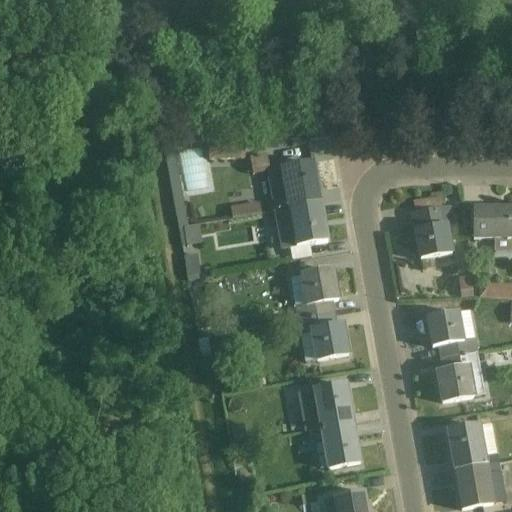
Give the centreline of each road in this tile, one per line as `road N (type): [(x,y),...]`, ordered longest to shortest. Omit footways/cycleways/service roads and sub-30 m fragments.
road 1 (residential): [(511,168),(400,169),(371,183),(363,197),(413,511)]
road 2 (track): [(207,511),(130,85)]
road 3 (track): [(511,87),(130,85)]
road 4 (track): [(130,85),(0,83)]
